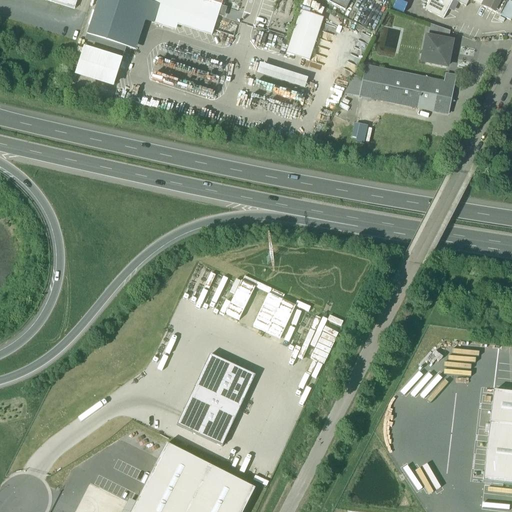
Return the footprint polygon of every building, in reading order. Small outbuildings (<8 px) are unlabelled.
[(77,0),(41,0),(75,10),(77,0)] [(99,0),(87,38),(126,50),(137,14),(141,0),(99,0)] [(141,0),(137,14),(165,23),(165,24),(172,26),(173,20),(208,31),(216,6),(198,0),(141,0)] [(351,0),(321,0),(345,12),(351,0)] [(430,0),(425,10),(443,20),(453,0),(430,0)] [(467,0),(500,16),(507,2),(508,0),(467,0)] [(511,20),(511,4),(507,2),(500,16),(511,22),(511,20)] [(323,20),(300,12),(286,55),(309,63),(323,20)] [(450,33),(433,27),(431,40),(448,43),(450,33)] [(431,40),(427,39),(422,63),(447,68),(451,44),(448,43),(431,40)] [(121,62),(85,51),(76,79),(112,90),(121,62)] [(314,84),(267,69),(264,78),(311,93),(314,84)] [(445,77),(444,84),(365,69),(359,97),(449,115),(456,79),(445,77)] [(354,124),(351,142),(365,145),(369,127),(354,124)] [(176,427),(221,448),(255,377),(210,356),(176,427)] [(511,395),(494,393),(483,484),(511,486),(511,395)] [(245,511),(255,492),(167,446),(132,511),(245,511)]
